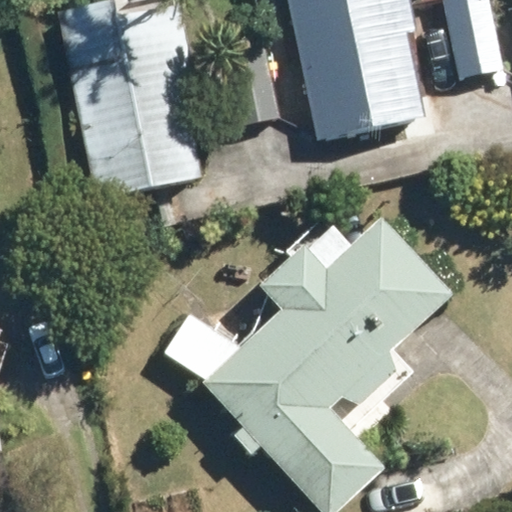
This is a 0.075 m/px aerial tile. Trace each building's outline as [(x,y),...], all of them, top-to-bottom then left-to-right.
[(283,0),(311,146),(420,125),(395,0),(283,0)] [(436,0),(431,1),(449,82),(500,70),(484,0),(436,0)] [(54,14),(90,203),(198,182),(166,10),(112,20),(109,4),(54,14)] [(207,51),(225,132),(276,120),(258,39),(207,51)] [(201,387),(315,511),(341,511),(382,475),(325,413),(450,299),(380,223),(324,274),(303,252),(258,292),(279,315),(201,387)]
